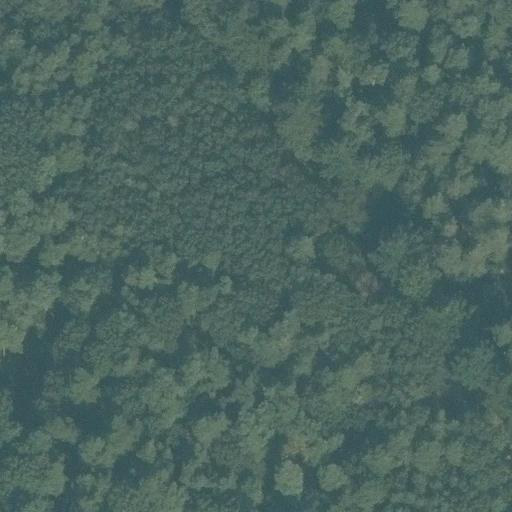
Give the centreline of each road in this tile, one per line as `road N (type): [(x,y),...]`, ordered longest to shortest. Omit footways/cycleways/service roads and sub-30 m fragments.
road 1 (track): [(511,471),(166,0)]
road 2 (track): [(511,48),(318,212)]
